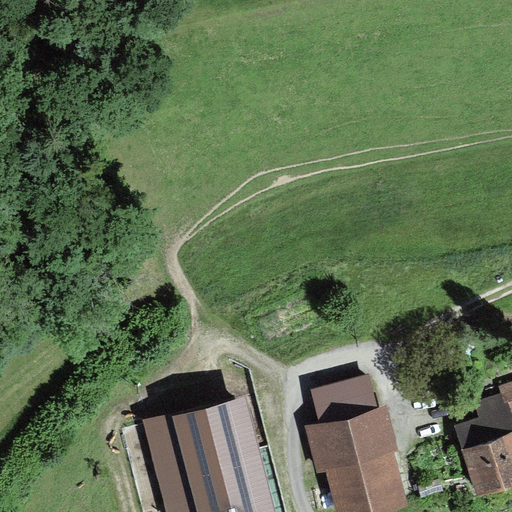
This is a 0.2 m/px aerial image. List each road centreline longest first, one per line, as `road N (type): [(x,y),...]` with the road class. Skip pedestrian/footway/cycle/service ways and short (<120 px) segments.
road 1 (track): [(306,511),(288,405),(299,369),(407,344),(511,286)]
road 2 (track): [(131,511),(111,424),(145,390),(212,338),(296,377)]
